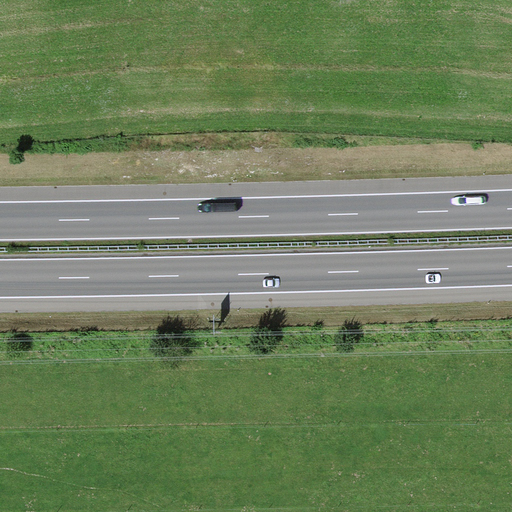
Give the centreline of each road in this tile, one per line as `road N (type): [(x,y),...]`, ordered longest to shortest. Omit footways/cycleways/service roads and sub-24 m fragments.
road 1 (motorway): [(0,282),(511,267)]
road 2 (motorway): [(511,209),(0,224)]
